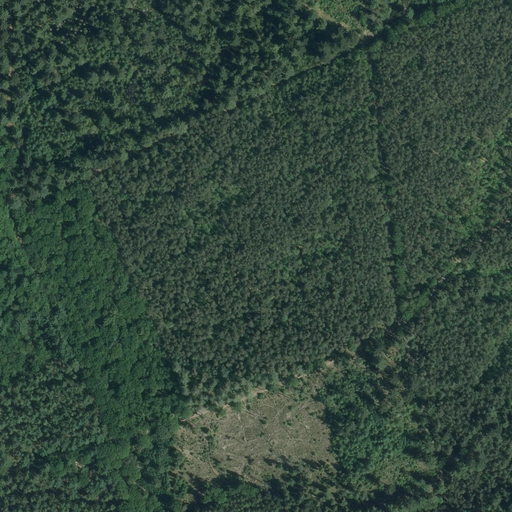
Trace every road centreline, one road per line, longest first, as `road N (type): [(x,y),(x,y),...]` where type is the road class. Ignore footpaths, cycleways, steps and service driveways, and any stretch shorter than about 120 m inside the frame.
road 1 (track): [(135,511),(114,441),(10,214),(11,0)]
road 2 (track): [(457,0),(10,214)]
road 3 (track): [(402,325),(256,393),(0,477)]
road 4 (track): [(295,0),(368,39),(402,325)]
road 5 (track): [(402,325),(471,248),(511,219)]
road 6 (track): [(402,325),(435,456)]
